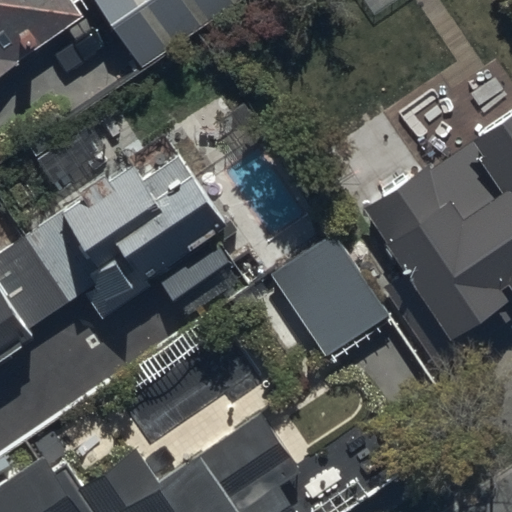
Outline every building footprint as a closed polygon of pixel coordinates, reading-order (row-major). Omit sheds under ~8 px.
[(0,0),(0,81),(88,24),(71,0),(0,0)] [(104,0),(149,67),(251,0),(104,0)] [(413,0),(437,31),(479,0),(413,0)] [(511,115),(366,212),(406,272),(385,286),(438,364),(498,325),(485,305),(511,287),(511,115)] [(0,402),(43,374),(19,337),(85,294),(101,318),(160,279),(176,304),(232,267),(216,242),(231,232),(215,208),(165,132),(0,240),(0,402)] [(265,276),(325,366),(393,322),(333,231),(265,276)] [(296,511),(281,488),(304,473),(263,411),(240,427),(158,480),(138,449),(77,489),(50,448),(0,480),(0,511),(296,511)]
